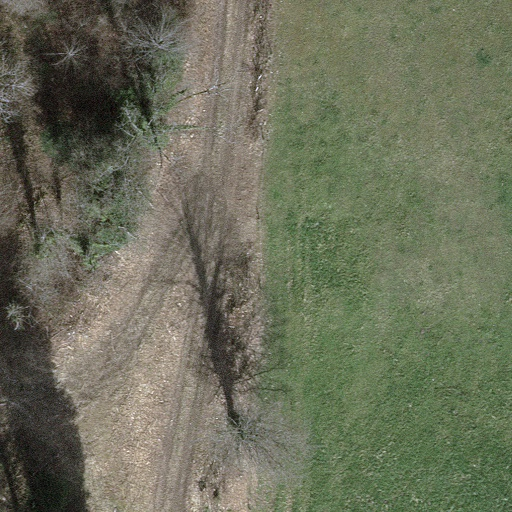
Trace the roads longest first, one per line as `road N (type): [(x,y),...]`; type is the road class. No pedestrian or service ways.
road 1 (track): [(179,511),(217,186),(228,0)]
road 2 (track): [(209,251),(91,384),(20,404),(0,389)]
